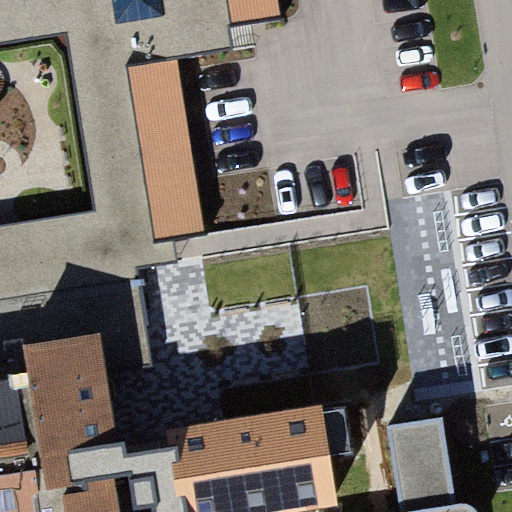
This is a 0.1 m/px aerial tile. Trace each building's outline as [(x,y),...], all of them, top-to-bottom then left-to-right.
[(0,0),(0,298),(136,276),(134,266),(175,260),(171,235),(201,230),(172,56),(230,46),(226,23),(276,15),(273,0),(0,0)] [(0,373),(25,370),(21,344),(78,334),(73,300),(138,289),(136,276),(0,298),(0,373)] [(21,344),(25,370),(42,469),(31,471),(38,511),(119,511),(113,477),(128,474),(134,509),(151,506),(151,511),(302,511),(340,506),(331,456),(351,453),(343,408),(321,411),(320,404),(167,430),(170,448),(126,455),(124,441),(117,442),(105,372),(151,364),(138,289),(73,300),(78,334),(21,344)] [(0,511),(38,511),(31,471),(42,469),(25,370),(0,373),(0,511)] [(402,511),(473,511),(470,507),(456,505),(442,417),(388,426),(402,511)]
